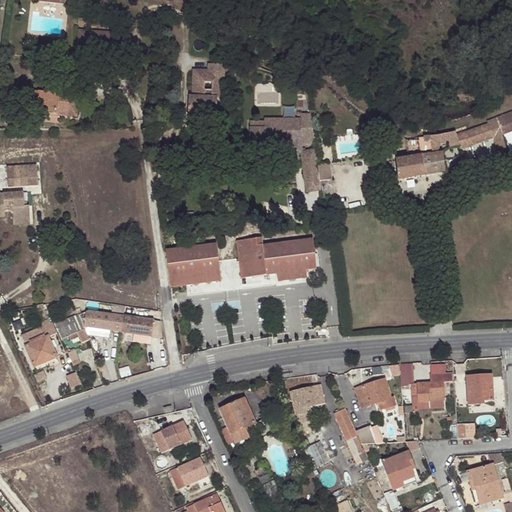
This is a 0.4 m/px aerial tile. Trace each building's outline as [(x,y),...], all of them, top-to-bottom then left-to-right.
[(173,4),(168,22),(178,24),(182,6),(179,6),(173,4)] [(217,22),(207,6),(191,15),(202,31),(217,22)] [(107,43),(107,39),(91,37),(91,42),(88,42),(87,55),(107,56),(108,43),(107,43)] [(172,50),(170,56),(174,57),(180,59),(181,53),(172,50)] [(174,57),(170,56),(164,77),(169,78),(174,57)] [(307,86),(306,80),(263,68),(261,73),(259,77),(266,80),(268,74),(299,84),(301,98),(304,118),(306,133),(308,146),(310,146),(310,149),(305,150),(306,161),(304,161),(303,161),(305,176),(308,175),(309,182),(319,180),(316,160),(317,159),(314,140),(310,110),(307,86)] [(198,84),(197,89),(204,88),(204,73),(197,73),(197,74),(192,74),(192,84),(198,84)] [(205,74),(205,89),(211,89),(217,89),(218,73),(205,74)] [(40,87),(32,86),(32,91),(30,109),(36,109),(36,111),(59,114),(67,115),(68,105),(60,104),(61,98),(59,97),(59,94),(39,92),(40,87)] [(68,105),(69,95),(59,94),(59,97),(61,98),(60,104),(68,105)] [(211,96),(197,96),(188,95),(188,117),(205,117),(205,112),(217,112),(217,96),(211,96)] [(287,116),(297,116),(297,107),(287,107),(287,116)] [(511,112),(496,118),(502,135),(511,131),(511,112)] [(418,141),(406,140),(408,155),(440,151),(440,147),(449,144),(450,149),(460,146),(462,149),(494,139),(502,135),(496,118),(487,122),(488,124),(457,135),(456,132),(439,137),(418,138),(418,141)] [(264,122),(250,121),(251,128),(249,128),(250,143),(301,143),(301,119),(292,119),(291,128),(287,128),(286,119),(264,119),(264,122)] [(509,161),(502,135),(494,139),(501,163),(509,161)] [(442,152),(396,160),(398,180),(445,173),(442,152)] [(36,164),(6,167),(7,187),(37,184),(36,164)] [(316,201),(323,200),(320,180),(319,180),(309,182),(310,188),(311,188),(311,192),(316,201)] [(22,192),(0,193),(0,211),(5,211),(5,209),(11,208),(12,219),(30,218),(29,205),(24,206),(22,192)] [(262,237),(235,241),(240,278),(277,273),(278,281),(307,277),(305,270),(316,269),(312,238),(262,245),(262,237)] [(216,243),(166,250),(170,287),(221,281),(216,243)] [(89,311),(79,315),(85,329),(91,326),(109,330),(121,332),(123,316),(89,311)] [(85,329),(79,315),(56,325),(61,338),(73,333),(85,329)] [(153,320),(123,316),(121,332),(163,338),(160,321),(153,320)] [(52,323),(44,326),(49,336),(56,334),(53,328),(54,327),(52,323)] [(44,326),(22,336),(26,346),(25,346),(34,368),(56,358),(47,337),(49,336),(44,326)] [(73,333),(77,341),(87,337),(88,337),(85,329),(73,333)] [(410,384),(411,396),(417,396),(418,402),(428,401),(429,408),(444,407),(443,382),(452,382),(451,368),(429,370),(430,383),(410,384)] [(79,372),(69,375),(74,387),(83,383),(79,372)] [(468,405),(479,404),(479,401),(484,401),(493,400),(492,375),(466,376),(468,405)] [(361,408),(377,403),(381,401),(383,409),(396,405),(393,397),(391,398),(385,378),(355,388),(361,408)] [(321,385),(289,392),(294,417),(311,413),(310,407),(325,404),(321,385)] [(417,396),(411,396),(411,409),(429,408),(428,401),(418,402),(417,396)] [(219,409),(223,418),(233,441),(234,444),(260,433),(244,398),(219,409)] [(355,430),(345,408),(334,414),(357,465),(368,460),(361,445),(355,430)] [(233,441),(223,418),(216,421),(227,444),(233,441)] [(183,421),(153,435),(161,453),(191,439),(183,421)] [(457,439),(465,438),(464,425),(456,425),(457,439)] [(361,445),(376,444),(369,426),(357,431),(361,445)] [(318,467),(332,461),(324,441),(309,447),(318,467)] [(408,451),(381,462),(393,491),(403,487),(402,482),(415,477),(412,470),(409,464),(413,463),(408,452),(419,447),(417,441),(405,442),(404,442),(408,451)] [(503,462),(500,453),(488,457),(490,465),(466,472),(469,482),(473,481),(475,489),(480,505),(504,498),(494,465),(503,462)] [(200,458),(170,472),(177,489),(208,476),(200,458)] [(261,466),(255,469),(257,475),(264,471),(261,466)] [(267,473),(258,478),(261,484),(270,480),(267,473)] [(186,508),(187,510),(187,511),(224,511),(216,494),(186,508)] [(388,505),(391,511),(401,511),(396,502),(388,505)]
